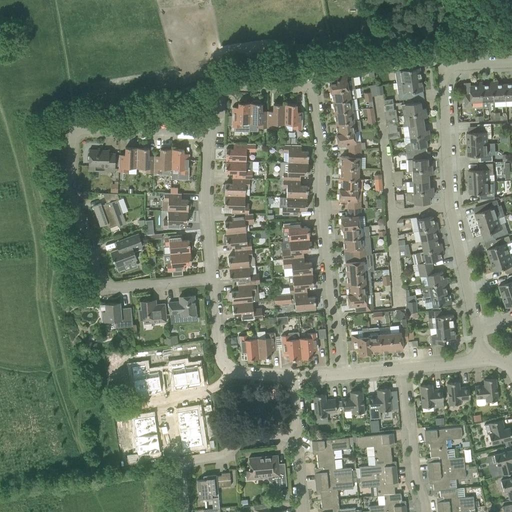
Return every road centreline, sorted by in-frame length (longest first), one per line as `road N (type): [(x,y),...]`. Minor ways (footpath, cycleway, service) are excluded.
road 1 (track): [(146,481),(93,485),(50,298),(51,247),(33,162),(71,109)]
road 2 (residential): [(211,277),(104,286),(70,195),(76,130),(207,134)]
road 3 (residential): [(481,360),(450,206),(445,72)]
road 4 (residential): [(340,375),(312,86)]
road 5 (residential): [(181,511),(178,465),(225,453),(237,440),(294,435)]
road 6 (residential): [(423,511),(400,369)]
road 7 (residential): [(211,277),(207,134)]
road 8 (residential): [(207,134),(218,89),(226,85),(312,86)]
